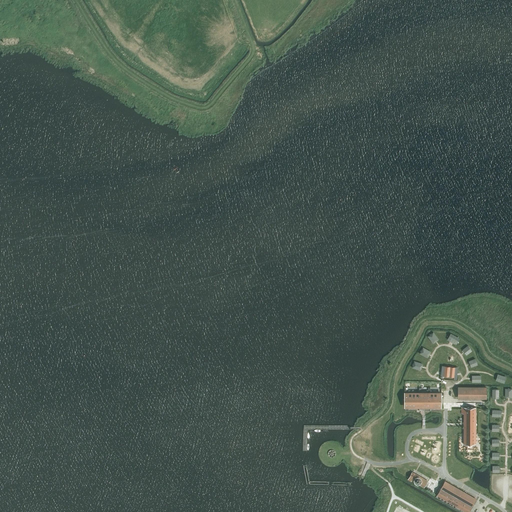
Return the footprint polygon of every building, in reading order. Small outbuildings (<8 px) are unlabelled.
[(427,336),(434,343),(439,338),(433,331),(427,336)] [(447,340),(457,344),(460,337),(450,333),(447,340)] [(462,349),(467,355),(472,350),(468,345),(462,349)] [(422,347),(419,354),(428,358),(431,351),(422,347)] [(471,367),(478,365),(476,358),(469,360),(471,367)] [(421,370),(423,363),(415,360),(412,367),(421,370)] [(444,376),(454,377),(455,367),(445,366),(444,376)] [(496,381),(505,383),(506,376),(497,374),(496,381)] [(458,388),(458,397),(487,397),(487,389),(458,388)] [(404,395),(404,404),(422,404),(430,405),(441,405),(441,395),(430,395),(430,393),(419,393),(419,395),(404,395)] [(476,408),(462,408),(462,414),(464,414),(464,444),(476,444),(476,408)] [(408,479),(423,488),(427,482),(411,473),(408,479)] [(465,511),(468,511),(475,501),(443,483),(436,495),(465,511)]
